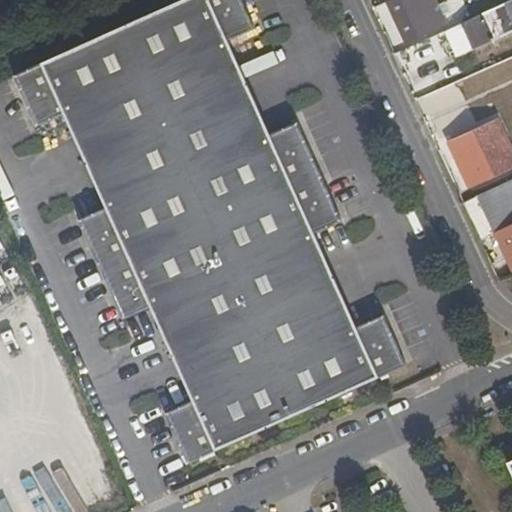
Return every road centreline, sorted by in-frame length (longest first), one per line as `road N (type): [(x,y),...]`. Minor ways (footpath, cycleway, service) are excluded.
road 1 (residential): [(348,0),(496,309),(511,318)]
road 2 (unclassified): [(209,511),(511,376)]
